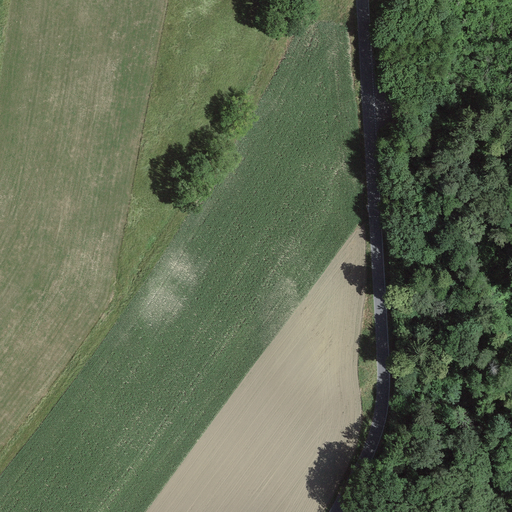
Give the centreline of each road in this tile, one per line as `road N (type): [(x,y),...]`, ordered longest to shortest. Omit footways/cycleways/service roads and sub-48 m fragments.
road 1 (tertiary): [(336,511),(376,435),(385,385),(362,0)]
road 2 (track): [(0,465),(114,319)]
